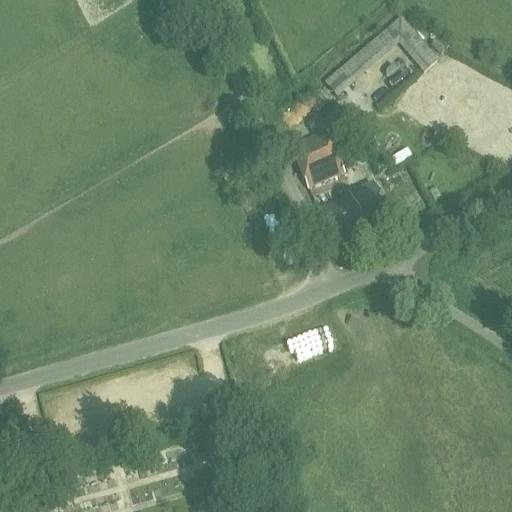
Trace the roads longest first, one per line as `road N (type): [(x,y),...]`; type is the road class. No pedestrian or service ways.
road 1 (tertiary): [(0,388),(330,289)]
road 2 (unclassified): [(330,289),(275,147),(204,0)]
road 3 (unclassified): [(511,352),(402,279),(393,259)]
road 4 (tertiary): [(393,259),(511,197)]
